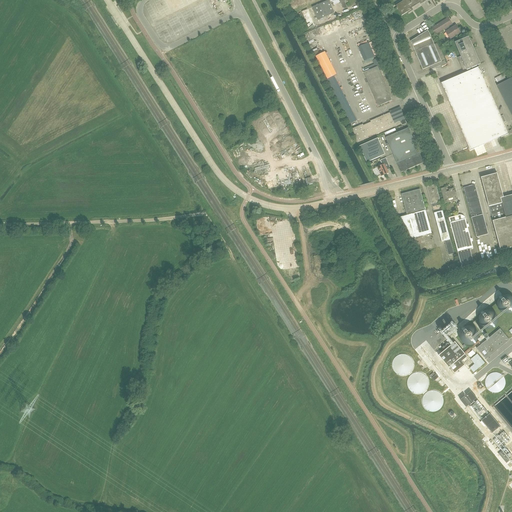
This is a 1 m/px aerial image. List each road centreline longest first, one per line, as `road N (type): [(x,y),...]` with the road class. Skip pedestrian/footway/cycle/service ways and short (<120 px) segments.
road 1 (track): [(205,210),(85,20),(59,0)]
road 2 (unclassified): [(0,225),(205,210)]
road 3 (unclassified): [(452,171),(397,38)]
road 4 (unclassified): [(397,38),(440,6),(456,7),(479,26),(511,15)]
road 5 (unclassified): [(329,201),(452,171)]
